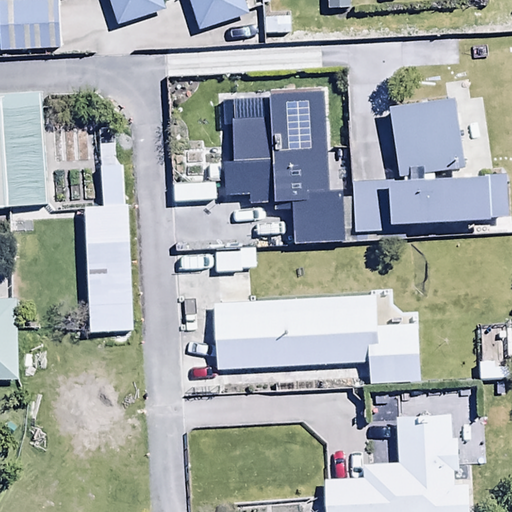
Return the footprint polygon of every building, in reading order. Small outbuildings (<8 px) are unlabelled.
[(52,0),(0,1),(0,52),(59,51),(57,0),(52,0)] [(107,0),(116,29),(164,13),(161,2),(167,0),(185,0),(197,35),(248,18),(242,0),(107,0)] [(351,0),(326,0),(327,11),(352,11),(351,0)] [(292,206),(293,246),(344,244),(342,194),(328,195),(325,94),(269,96),(269,121),(233,122),(234,163),(222,163),(224,199),(248,198),(248,207),(292,206)] [(42,95),(0,96),(0,212),(47,211),(42,95)] [(453,99),(388,109),(398,180),(463,171),(453,99)] [(101,209),(122,208),(121,172),(130,171),(129,146),(99,147),(101,209)] [(507,179),(352,185),(354,235),(404,233),(404,224),(509,221),(507,179)] [(122,208),(101,209),(83,209),(87,335),(134,333),(130,208),(122,208)] [(255,254),(214,254),(215,276),(242,276),(242,272),(255,272),(255,254)] [(378,347),(377,329),(375,299),(213,306),(216,374),(368,367),(367,347),(378,347)] [(0,383),(17,383),(17,303),(0,302),(0,383)] [(385,329),(377,329),(378,347),(367,347),(368,367),(369,389),(419,387),(417,328),(385,329)] [(323,483),(324,511),(469,511),(469,486),(452,487),(451,474),(458,474),(456,441),(450,441),(449,417),(395,420),(397,465),(362,467),(363,482),(323,483)]
